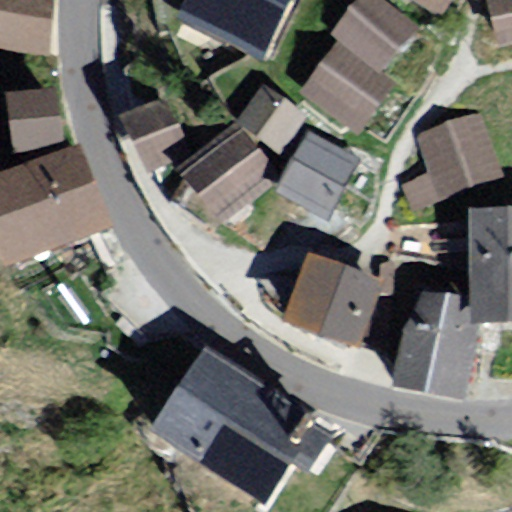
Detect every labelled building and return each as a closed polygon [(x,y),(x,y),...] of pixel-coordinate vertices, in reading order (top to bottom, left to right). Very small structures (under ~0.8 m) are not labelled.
[(45,0),(0,0),(0,38),(40,43),(45,0)] [(286,0),(191,0),(187,9),(263,47),(286,0)] [(413,26),(378,0),(362,0),(337,34),(381,67),(413,26)] [(444,0),(420,0),(437,11),(444,0)] [(511,0),(493,0),(503,39),(511,36),(511,0)] [(389,81),(337,45),(305,91),(356,127),(389,81)] [(52,88),(11,93),(17,144),(59,138),(52,88)] [(161,100),(127,116),(146,157),(180,141),(161,100)] [(216,139),(185,172),(216,216),(257,184),(290,132),(246,102),(216,139)] [(442,172),(409,185),(418,208),(503,175),(481,118),(429,138),(442,172)] [(353,158),(310,134),(281,187),(325,211),(353,158)] [(75,151),(0,175),(0,239),(5,254),(99,223),(75,151)] [(511,210),(479,211),(480,316),(511,315),(511,210)] [(312,256),(289,319),(354,341),(376,278),(312,256)] [(459,387),(474,303),(417,294),(403,378),(459,387)] [(302,412),(205,353),(160,426),(256,486),(302,412)]
